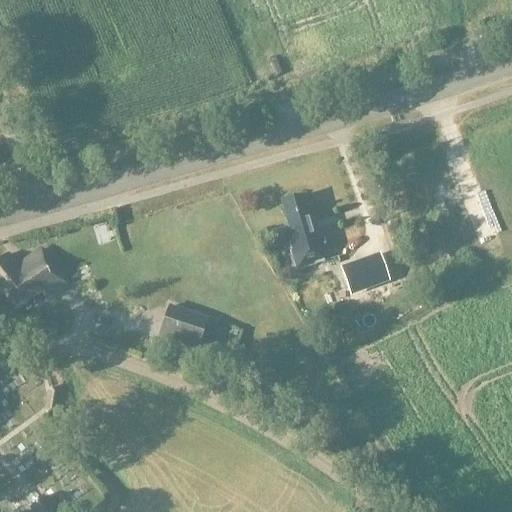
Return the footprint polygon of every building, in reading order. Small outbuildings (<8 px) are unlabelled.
[(302,198),(281,204),(288,229),(270,234),(274,248),(288,244),(296,270),(325,262),(317,235),(313,236),(302,198)] [(15,268),(6,255),(0,260),(0,299),(4,296),(14,310),(39,292),(44,299),(64,284),(40,251),(15,268)] [(494,252),(469,261),(473,271),(497,262),(494,252)] [(357,280),(362,295),(387,287),(382,271),(357,280)] [(412,292),(403,295),(385,301),(388,309),(415,299),(412,292)] [(358,315),(362,323),(381,314),(378,306),(358,315)] [(207,321),(168,307),(157,339),(197,353),(207,321)] [(52,511),(41,498),(27,510),(29,511),(52,511)]
